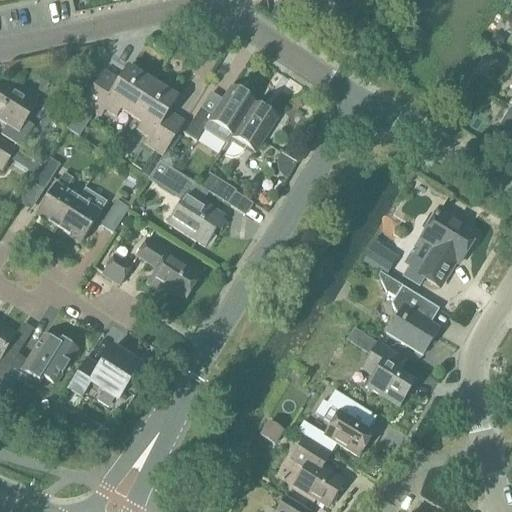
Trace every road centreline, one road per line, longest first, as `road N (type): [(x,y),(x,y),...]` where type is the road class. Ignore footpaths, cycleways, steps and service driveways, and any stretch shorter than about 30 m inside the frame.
road 1 (residential): [(153,439),(354,98)]
road 2 (residential): [(227,17),(182,11),(0,50)]
road 3 (residential): [(511,200),(354,98)]
road 4 (residential): [(511,281),(470,353),(485,454)]
road 5 (residential): [(354,98),(227,17)]
road 6 (residential): [(118,336),(58,298),(25,303),(0,288)]
road 7 (residential): [(389,511),(427,456),(485,454)]
